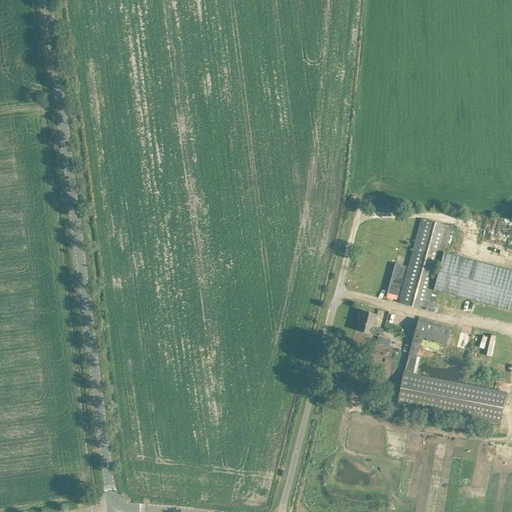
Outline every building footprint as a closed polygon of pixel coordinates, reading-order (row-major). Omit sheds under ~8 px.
[(509,242),(511,220),(501,218),(498,241),(509,242)] [(449,226),(431,222),(422,219),(399,303),(408,305),(432,312),(435,304),(428,302),(431,289),(437,269),(440,258),(442,259),(444,252),(451,227),(449,226)] [(434,290),(511,311),(511,270),(444,252),(442,259),(441,262),(434,290)] [(387,293),(397,296),(405,266),(395,263),(387,293)] [(356,330),(366,333),(377,336),(379,336),(381,330),(372,327),(375,315),(362,311),(358,323),(360,324),(358,330),(356,330)] [(450,329),(449,329),(418,321),(413,340),(444,349),(446,344),(450,329)] [(377,336),(375,343),(387,346),(389,337),(381,335),(380,337),(379,336),(377,336)] [(404,373),(458,384),(461,368),(440,363),(408,358),(404,373)] [(458,384),(404,373),(397,404),(499,425),(506,393),(458,384)] [(371,376),(368,382),(383,387),(386,381),(371,376)]
